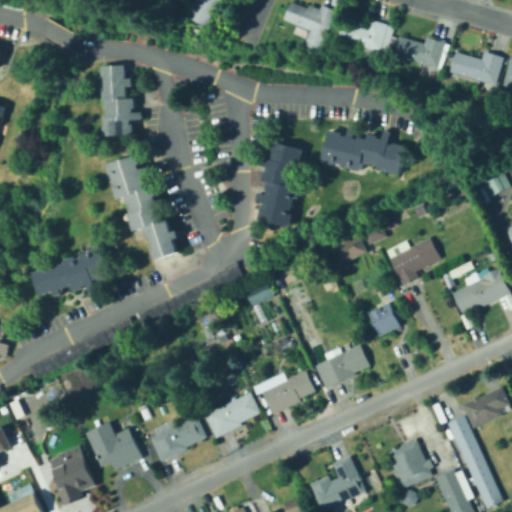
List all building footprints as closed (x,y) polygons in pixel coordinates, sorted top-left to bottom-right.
[(188,19),(196,0),(225,0),(225,2),(222,1),(218,11),(215,10),(208,26),(188,19)] [(321,50),(305,44),(308,38),(295,33),(298,24),(285,19),(292,0),(309,7),(310,3),(321,8),(323,3),(338,9),(321,50)] [(379,60),(359,54),(362,45),(338,38),(343,19),(368,27),(370,18),(389,23),(389,24),(393,26),(386,51),(382,50),(379,60)] [(331,32),(335,24),(340,26),(337,34),(331,32)] [(439,67),(395,54),(400,35),(426,42),(428,34),(447,39),(439,67)] [(494,90),(483,87),(485,80),(452,70),(458,51),(483,58),(485,51),(505,56),(497,84),(496,83),(494,90)] [(502,85),(511,86),(511,57),(507,56),(502,85)] [(137,135),(136,122),(134,122),(134,120),(145,119),(145,112),(136,113),(136,109),(138,109),(137,98),(130,98),(129,87),(135,87),(135,79),(128,79),(128,65),(104,66),(105,77),(107,77),(108,91),(105,91),(105,102),(107,102),(108,110),(110,110),(109,117),(107,117),(107,126),(105,127),(106,137),(137,135)] [(0,104),(9,107),(4,125),(0,124),(0,104)] [(331,130),(324,162),(337,165),(338,164),(353,167),(353,169),(364,172),(366,164),(375,165),(375,164),(381,165),(380,170),(389,172),(389,173),(402,176),(409,145),(396,142),(395,145),(392,144),(395,132),(387,130),(385,139),(381,139),(381,136),(371,134),(370,139),(361,137),(360,139),(356,139),(358,130),(351,128),(349,136),(345,135),(345,133),(331,130)] [(276,142),(307,149),(304,163),(300,162),(298,170),(295,170),(294,176),(297,177),(295,187),(302,189),(300,198),(298,206),(295,206),(294,212),(298,213),(295,228),(260,220),(264,206),(266,207),(267,203),(258,201),(260,193),(269,195),(270,191),(267,191),(270,182),(264,181),(266,171),(269,171),(270,168),(261,166),(263,157),(275,160),(276,156),(273,156),(276,142)] [(182,252),(177,240),(184,237),(181,230),(175,232),(171,220),(168,221),(164,210),(173,207),(170,198),(160,202),(158,197),(160,196),(157,186),(152,188),(149,180),(147,181),(145,177),(153,174),(151,167),(143,169),(142,165),(144,164),(140,155),(109,165),(113,175),(114,174),(119,189),(117,189),(120,200),(129,198),(131,204),(133,204),(136,211),(131,213),(137,230),(147,227),(150,236),(152,235),(157,250),(155,251),(159,260),(182,252)] [(488,191),(482,177),(504,167),(510,181),(488,191)] [(419,213),(414,204),(424,200),(428,209),(419,213)] [(389,228),(386,221),(395,217),(398,224),(389,228)] [(372,244),(366,232),(382,224),(388,236),(372,244)] [(339,265),(330,247),(360,232),(369,251),(339,265)] [(405,285),(391,258),(392,257),(388,249),(408,239),(412,247),(431,236),(442,257),(417,270),(420,276),(405,285)] [(492,257),(487,248),(495,244),(499,254),(492,257)] [(44,296),(56,292),(57,297),(65,295),(63,290),(74,286),(76,291),(90,287),(93,294),(100,292),(98,285),(116,279),(105,246),(92,250),(93,252),(84,255),(85,258),(78,260),(77,257),(67,260),(68,263),(60,265),(61,267),(47,272),(46,269),(36,273),(44,296)] [(141,313),(213,278),(213,277),(221,273),(220,272),(229,268),(228,267),(250,256),(257,270),(234,282),(235,282),(227,286),(227,287),(219,292),(220,293),(148,328),(141,313)] [(464,313),(454,292),(469,284),(466,278),(478,272),(482,279),(485,277),(484,275),(501,267),(511,292),(484,306),(483,304),(464,313)] [(254,304),(248,291),(270,281),(276,295),(254,304)] [(380,336),(369,312),(391,302),(402,326),(380,336)] [(40,379),(33,364),(133,317),(140,332),(40,379)] [(0,354),(10,357),(13,345),(3,343),(4,338),(8,339),(10,327),(0,324),(0,354)] [(312,339),(310,333),(316,330),(318,336),(312,339)] [(328,388),(317,365),(328,359),(326,353),(341,346),(344,352),(362,344),(371,364),(356,372),(357,374),(328,388)] [(274,414),(260,383),(285,371),(288,378),(307,369),(317,390),(301,398),(302,401),(274,414)] [(475,428),(464,404),(473,400),(473,398),(480,395),(481,396),(503,386),(511,403),(501,408),(504,414),(475,428)] [(218,437),(206,414),(252,391),(262,412),(242,422),(243,424),(218,437)] [(140,407),(147,404),(153,416),(147,420),(140,407)] [(162,461),(151,437),(158,434),(156,428),(175,419),(178,425),(198,415),(208,436),(188,446),(189,449),(162,461)] [(488,510),(448,423),(466,415),(506,501),(488,510)] [(116,470),(113,462),(103,466),(88,432),(112,421),(118,433),(131,427),(144,457),(116,470)] [(0,461),(1,464),(0,464),(0,423),(2,423),(12,444),(0,450),(0,461)] [(406,488),(400,476),(397,477),(391,465),(394,463),(389,452),(418,438),(427,460),(432,457),(436,466),(432,468),(434,474),(406,488)] [(52,459),(61,456),(60,453),(82,444),(99,485),(83,491),(85,496),(81,497),(82,499),(66,506),(58,486),(59,485),(56,477),(59,476),(52,459)] [(324,511),(311,483),(330,474),(333,480),(341,477),(334,463),(352,455),(368,491),(324,511)] [(453,511),(437,477),(456,468),(476,511),(453,511)] [(406,491),(412,489),(418,492),(419,497),(417,502),(411,505),(405,502),(403,496),(406,491)] [(3,511),(2,508),(36,492),(45,511),(3,511)] [(299,496),(305,511),(288,511),(284,502),(299,496)] [(250,511),(247,503),(225,511),(250,511)]
